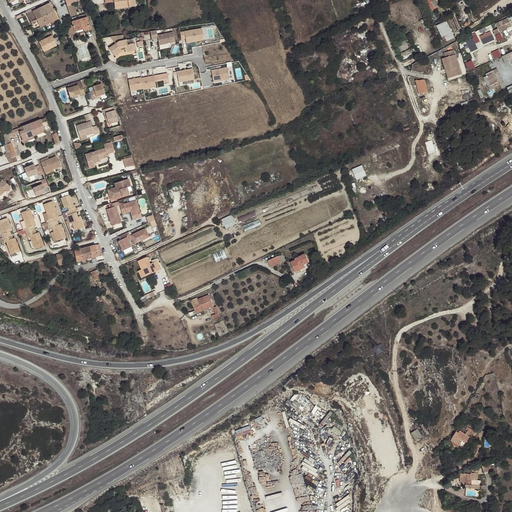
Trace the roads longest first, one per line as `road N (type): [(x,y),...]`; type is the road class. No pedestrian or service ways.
road 1 (motorway): [(471,190),(173,409),(0,505)]
road 2 (motorway): [(471,190),(268,324),(201,354),(101,364),(0,340)]
road 3 (motorway): [(222,405),(511,191)]
road 4 (motorway): [(0,354),(52,379),(74,410),(76,428),(61,461),(0,498)]
road 5 (motorway): [(43,511),(222,405)]
road 6 (motorway): [(57,511),(222,405)]
road 7 (residential): [(47,88),(109,66),(202,56)]
road 8 (residential): [(112,260),(63,271),(24,304),(0,302)]
